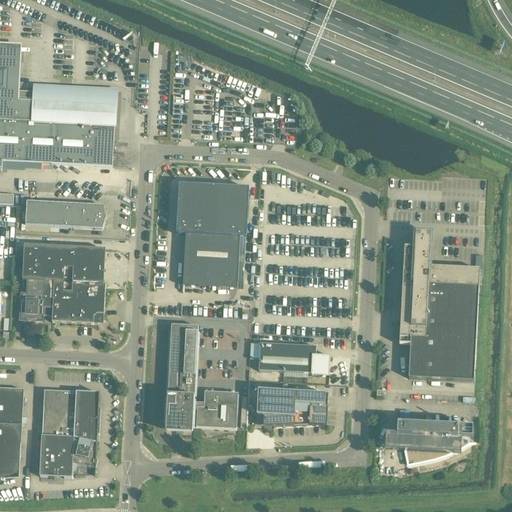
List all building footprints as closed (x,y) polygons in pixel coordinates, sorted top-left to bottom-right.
[(19,53),(0,51),(0,172),(2,173),(3,163),(113,169),(116,98),(17,93),(19,53)] [(246,240),(249,191),(179,187),(177,236),(186,237),(183,278),(237,281),(239,256),(244,256),(245,240),(246,240)] [(0,210),(15,210),(16,199),(0,199),(0,210)] [(103,216),(105,215),(104,208),(94,207),(27,203),(26,227),(93,231),(103,231),(105,224),(103,223),(103,216)] [(348,216),(324,216),(324,227),(348,228),(348,216)] [(479,271),(478,271),(478,274),(432,272),(434,234),(414,233),(413,249),(403,249),(399,346),(410,347),(408,380),(473,383),(479,271)] [(94,325),(98,325),(98,323),(101,321),(103,321),(103,317),(104,317),(106,286),(104,286),(106,252),(25,248),(23,282),(29,283),(28,298),(26,297),(22,301),(21,319),(25,323),(39,323),(43,320),(43,318),(53,318),(52,324),(94,326),(94,325)] [(196,429),(232,430),(236,431),(237,408),(238,396),(227,396),(204,395),(204,406),(194,405),(197,329),(171,328),(169,356),(170,356),(166,422),(177,423),(177,421),(182,421),(182,423),(193,423),(193,413),(197,413),(196,429)] [(315,349),(259,346),(258,373),(310,376),(311,376),(329,376),(329,359),(330,359),(330,358),(315,357),(315,349)] [(2,446),(22,447),(24,392),(0,390),(0,482),(2,446)] [(99,396),(45,393),(43,438),(42,438),(40,478),(41,479),(73,480),(73,476),(78,476),(78,479),(96,478),(98,443),(100,443),(100,439),(98,439),(98,437),(100,437),(101,409),(100,409),(100,395),(99,395),(99,396)] [(325,410),(327,411),(327,408),(328,396),(255,393),(254,418),(263,418),(263,429),(324,426),(325,410)] [(461,440),(472,441),(473,430),(398,426),(397,437),(407,438),(404,446),(408,467),(428,463),(433,462),(437,460),(442,459),(447,457),(451,455),(456,453),(460,451),(465,448),(469,445),(475,445),(461,444),(461,440)]
